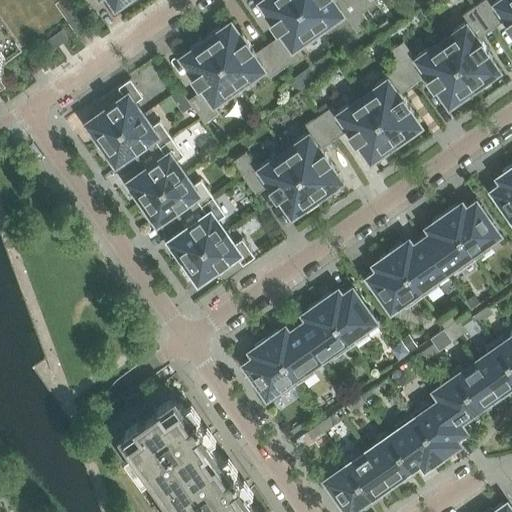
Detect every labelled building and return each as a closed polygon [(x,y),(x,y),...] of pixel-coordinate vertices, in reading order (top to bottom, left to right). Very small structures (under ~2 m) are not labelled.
[(0,0),(0,70),(4,68),(2,65),(4,63),(67,19),(72,27),(86,17),(74,0),(0,0)] [(304,39),(317,30),(296,0),(263,0),(261,1),(270,13),(267,16),(280,34),(268,43),(284,66),(298,57),(294,51),(306,42),(304,39)] [(370,21),(363,11),(354,0),(296,0),(317,30),(331,21),(333,24),(345,15),(356,31),(370,21)] [(354,0),(363,11),(376,2),(375,0),(354,0)] [(511,0),(494,0),(493,1),(491,0),(482,0),(475,5),(492,28),(504,20),(511,31),(511,0)] [(480,37),(492,28),(475,5),(462,14),(466,20),(453,29),(455,32),(442,41),(476,90),(490,80),(488,77),(498,70),(490,58),(493,56),(480,37)] [(380,35),(391,27),(386,20),(375,27),(380,35)] [(284,66),(268,43),(255,51),(242,32),(239,35),(231,22),(221,29),(219,26),(205,36),(239,85),(252,76),(254,79),(267,70),(271,76),(284,66)] [(51,50),(57,46),(68,38),(62,29),(45,41),(51,50)] [(225,94),(239,85),(205,36),(190,47),(192,50),(182,56),(191,68),(188,70),(201,89),(188,98),(191,102),(205,122),(219,112),(215,106),(227,97),(225,94)] [(476,90),(442,41),(429,51),(427,48),(414,56),(403,41),(390,50),(397,60),(413,83),(425,75),(438,94),(441,92),(450,104),(460,97),(462,100),(476,90)] [(401,92),(413,83),(397,60),(383,69),(387,75),(375,84),(377,87),(363,96),(397,145),(412,135),(410,132),(420,125),(411,113),(414,111),(401,92)] [(311,84),(303,72),(294,77),(303,89),(311,84)] [(99,144),(143,114),(134,102),(143,96),(130,77),(100,99),(107,108),(88,122),(92,129),(89,131),(99,144)] [(181,88),(172,95),(181,108),(191,102),(188,98),(181,88)] [(383,155),(397,145),(363,96),(350,106),(348,103),(336,111),(331,106),(318,115),(334,138),(346,130),(360,149),(363,147),(371,159),(381,152),(383,155)] [(142,158),(172,137),(160,119),(151,126),(143,114),(99,144),(108,158),(111,156),(116,163),(136,149),(142,158)] [(322,147),(334,138),(318,115),(305,124),(309,130),(296,139),(298,142),(285,151),(319,200),(333,190),(331,187),(341,180),(333,168),(335,166),(322,147)] [(140,203),(184,173),(176,161),(185,155),(172,137),(142,158),(148,167),(129,181),(134,188),(131,190),(140,203)] [(246,151),(244,152),(238,144),(226,152),(255,194),(268,185),(281,204),(284,202),(292,214),(302,207),(304,210),(319,200),(285,151),(271,161),(269,158),(257,166),(246,151)] [(511,163),(503,170),(505,173),(499,177),(501,180),(491,187),(511,217),(511,163)] [(183,217),(213,196),(201,178),(192,185),(184,173),(140,203),(150,217),(153,215),(157,222),(177,208),(183,217)] [(181,262),(225,232),(217,220),(226,214),(213,196),(183,217),(190,226),(170,240),(175,247),(172,249),(181,262)] [(443,212),(476,258),(493,246),(489,240),(499,233),(474,198),(464,206),(462,203),(456,207),(454,204),(443,212)] [(459,270),(476,258),(443,212),(432,219),(434,222),(428,226),(430,229),(421,236),(445,271),(455,264),(459,270)] [(218,267),(225,277),(255,256),(242,237),(233,244),(225,232),(181,262),(191,276),(194,274),(199,280),(218,267)] [(436,278),(445,271),(421,236),(411,243),(409,240),(404,244),(401,241),(390,249),(423,296),(440,284),(436,278)] [(406,307),(423,296),(390,249),(379,257),(381,260),(375,264),(378,267),(367,274),(392,309),(402,302),(406,307)] [(319,298),(352,345),(369,333),(365,327),(375,320),(350,285),(340,292),(338,289),(332,293),(330,290),(319,298)] [(475,294),(467,300),(473,308),(481,302),(475,294)] [(335,357),(352,345),(319,298),(308,306),(310,309),(304,313),(306,316),(297,323),(321,358),(331,351),(335,357)] [(492,312),(487,305),(475,314),(480,321),(492,312)] [(445,327),(451,323),(457,319),(452,311),(440,320),(445,327)] [(451,323),(460,335),(467,330),(458,318),(457,319),(451,323)] [(312,364),(321,358),(297,323),(287,329),(285,327),(279,330),(277,328),(266,335),(299,382),(316,370),(312,364)] [(452,340),(460,335),(451,323),(445,327),(444,328),(452,340)] [(409,334),(402,339),(409,350),(417,344),(409,334)] [(511,335),(506,340),(502,334),(494,340),(511,366),(511,335)] [(282,394),(299,382),(266,335),(255,343),(257,346),(251,350),(253,353),(243,360),(256,378),(253,380),(262,394),(265,392),(267,395),(278,388),(282,394)] [(511,384),(511,383),(511,366),(494,340),(485,346),(489,352),(477,360),(499,392),(500,392),(505,393),(511,389),(511,384)] [(434,342),(422,351),(427,358),(439,350),(434,342)] [(399,357),(408,350),(403,343),(394,350),(399,357)] [(499,393),(499,392),(477,360),(465,369),(461,363),(452,369),(479,407),(487,401),(492,402),(498,398),(499,393)] [(471,413),(479,407),(452,369),(444,375),(448,381),(436,389),(466,433),(467,433),(461,424),(470,418),(471,413)] [(369,388),(362,393),(367,401),(375,396),(369,388)] [(457,440),(466,433),(436,389),(435,390),(441,399),(432,405),(428,399),(411,411),(444,458),(455,450),(453,447),(459,443),(457,440)] [(365,401),(360,394),(348,402),(353,410),(365,401)] [(327,396),(319,402),(324,411),(333,404),(327,396)] [(162,490),(216,451),(206,437),(204,439),(198,432),(205,428),(197,418),(191,422),(186,415),(189,413),(181,400),(178,402),(176,399),(173,402),(171,399),(157,408),(159,411),(140,424),(138,421),(125,431),(127,434),(124,436),(126,439),(123,441),(134,456),(137,454),(149,472),(146,474),(157,490),(160,488),(162,490)] [(433,466),(444,458),(411,411),(394,423),(398,429),(389,435),(385,429),(385,430),(413,470),(423,464),(425,467),(431,463),(433,466)] [(319,423),(324,430),(336,422),(331,414),(319,423)] [(312,438),(324,430),(319,423),(307,431),(312,438)] [(413,471),(413,470),(385,430),(376,435),(380,441),(368,450),(391,482),(391,481),(396,482),(402,478),(403,473),(411,468),(413,471)] [(390,482),(391,482),(368,450),(356,458),(352,452),(343,458),(370,496),(378,490),(383,491),(389,487),(390,482)] [(242,511),(254,505),(244,490),(241,492),(236,485),(242,481),(234,471),(228,475),(223,468),(226,466),(216,451),(162,490),(163,492),(160,494),(171,509),(174,507),(177,511),(242,511)] [(362,502),(370,496),(343,458),(335,464),(339,470),(326,479),(328,482),(327,487),(331,493),(336,494),(349,511),(350,510),(355,511),(361,507),(362,502)] [(0,511),(15,511),(3,477),(0,478),(0,511)] [(511,511),(511,509),(507,503),(506,503),(501,502),(495,507),(494,511),(493,511),(511,511)]
